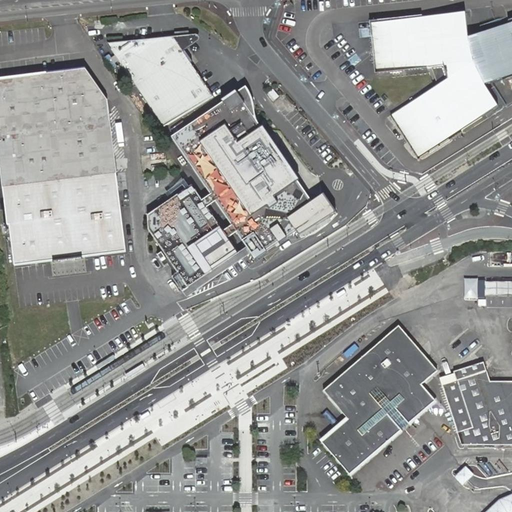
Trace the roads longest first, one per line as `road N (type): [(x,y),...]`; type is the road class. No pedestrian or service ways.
road 1 (secondary): [(405,215),(0,465)]
road 2 (secondary): [(0,492),(339,277)]
road 3 (unclassified): [(249,0),(255,40),(405,215)]
road 4 (unclassified): [(339,277),(472,233),(511,233)]
road 5 (secondary): [(0,16),(159,0)]
road 6 (secondary): [(511,148),(405,215)]
